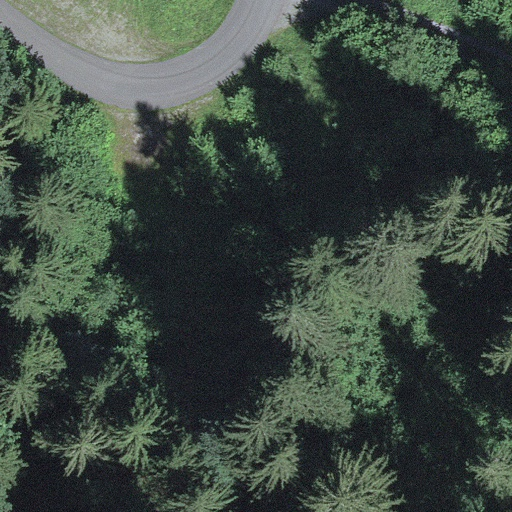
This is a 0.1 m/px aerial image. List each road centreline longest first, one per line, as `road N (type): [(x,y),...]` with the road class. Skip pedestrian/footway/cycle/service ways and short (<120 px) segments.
road 1 (unclassified): [(272,0),(176,83),(76,57),(0,1)]
road 2 (track): [(273,2),(511,61)]
